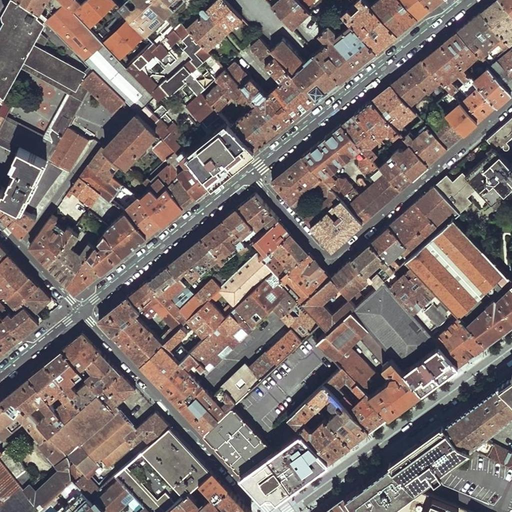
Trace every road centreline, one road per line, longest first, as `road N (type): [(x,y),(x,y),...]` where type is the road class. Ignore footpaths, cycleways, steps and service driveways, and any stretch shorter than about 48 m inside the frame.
road 1 (residential): [(249,174),(319,251),(334,253),(511,100)]
road 2 (residential): [(249,174),(467,0)]
road 3 (tertiary): [(287,511),(511,348)]
road 4 (residential): [(81,310),(269,511)]
road 5 (residential): [(81,310),(249,174)]
